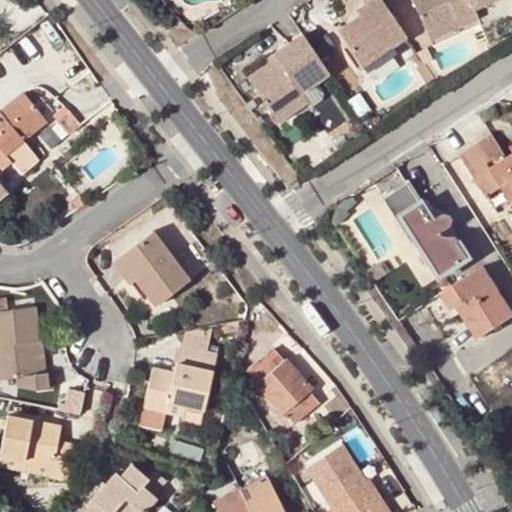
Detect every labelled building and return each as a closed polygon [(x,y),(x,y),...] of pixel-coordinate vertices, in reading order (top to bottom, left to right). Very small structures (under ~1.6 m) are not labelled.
[(389,38),(393,43),(408,33),(384,0),(368,0),(358,8),(361,12),(339,28),(359,57),(389,38)] [(416,0),(429,27),(477,5),(489,0),(416,0)] [(481,15),(477,5),(429,27),(433,36),(481,15)] [(249,75),(273,109),(303,89),(332,69),(304,30),(275,50),(278,54),(269,61),(249,75)] [(397,49),(393,43),(389,38),(359,57),(367,69),(397,49)] [(266,56),(269,61),(278,54),(275,50),(266,56)] [(311,100),(303,89),(273,109),(281,121),(311,100)] [(0,172),(11,163),(21,175),(37,162),(21,142),(47,121),(24,93),(0,112),(0,172)] [(511,151),(505,156),(489,134),(460,153),(487,195),(501,185),(511,200),(511,199),(511,151)] [(441,233),(450,227),(451,226),(452,223),(452,219),(450,217),(447,215),(443,215),(433,221),(407,180),(380,198),(408,242),(416,237),(440,275),(468,257),(455,237),(443,236),(441,233)] [(79,212),(88,206),(80,198),(73,204),(79,212)] [(150,234),(119,258),(136,280),(132,282),(134,285),(152,308),(186,282),(150,234)] [(119,258),(112,264),(128,285),(132,282),(136,280),(119,258)] [(439,292),(450,309),(456,306),(462,302),(483,334),(511,314),(511,311),(482,264),(439,292)] [(0,379),(17,378),(18,387),(53,389),(51,372),(45,372),(36,373),(33,341),(39,340),(35,306),(7,310),(6,297),(0,297),(0,379)] [(483,334),(462,302),(456,306),(477,338),(483,334)] [(241,332),(243,323),(220,327),(222,335),(241,332)] [(36,373),(45,372),(41,340),(39,340),(33,341),(36,373)] [(172,372),(152,368),(142,408),(165,413),(167,404),(185,408),(201,411),(214,355),(178,347),(172,372)] [(247,369),(284,415),(309,394),(312,391),(284,359),(282,361),(271,350),(247,369)] [(309,394),(284,415),(294,426),(319,405),(309,394)] [(167,404),(165,413),(183,417),(185,408),(167,404)] [(142,408),(138,425),(161,431),(165,413),(142,408)] [(223,413),(212,411),(209,428),(220,431),(223,413)] [(6,417),(0,442),(0,456),(48,468),(46,477),(45,480),(65,484),(73,447),(56,443),(58,429),(6,417)] [(381,510),(368,489),(344,453),(307,476),(330,511),(388,511),(385,507),(381,510)] [(0,466),(46,477),(48,468),(0,456),(0,466)] [(85,511),(147,511),(157,502),(154,500),(167,486),(156,475),(149,483),(132,467),(120,479),(116,475),(91,501),(94,503),(85,511)] [(238,487),(250,511),(283,511),(264,474),(238,487)] [(372,486),(368,489),(381,510),(385,507),(372,486)] [(250,511),(238,487),(211,500),(216,511),(250,511)]
